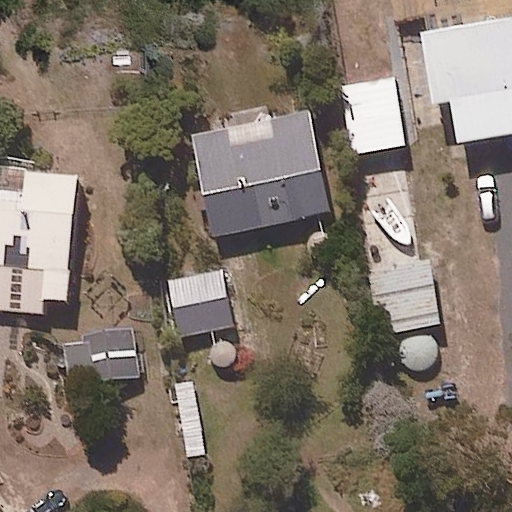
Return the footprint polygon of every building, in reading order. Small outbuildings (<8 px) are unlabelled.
[(439,18),(437,0),(394,0),(396,21),(439,18)] [(511,139),(511,26),(432,38),(441,107),(460,105),(466,146),(511,139)] [(410,148),(401,81),(347,88),(356,155),(410,148)] [(273,122),(270,106),(232,114),(236,131),(199,138),(218,238),(336,214),(316,114),(273,122)] [(72,302),(84,179),(36,175),(37,158),(0,154),(0,309),(47,314),(48,300),(72,302)] [(438,262),(374,271),(383,336),(447,327),(438,262)] [(238,328),(230,275),(177,284),(185,337),(238,328)] [(138,332),(69,338),(73,384),(142,379),(138,332)] [(207,455),(197,390),(175,393),(185,459),(207,455)]
